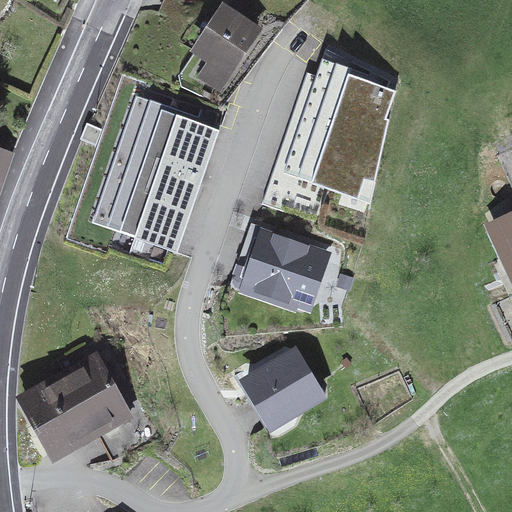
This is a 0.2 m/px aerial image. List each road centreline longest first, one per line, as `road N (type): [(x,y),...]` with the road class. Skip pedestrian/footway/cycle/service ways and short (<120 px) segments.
road 1 (secondary): [(0,319),(7,271),(42,167),(115,0)]
road 2 (track): [(235,493),(276,474),(372,455),(479,368),(511,359)]
